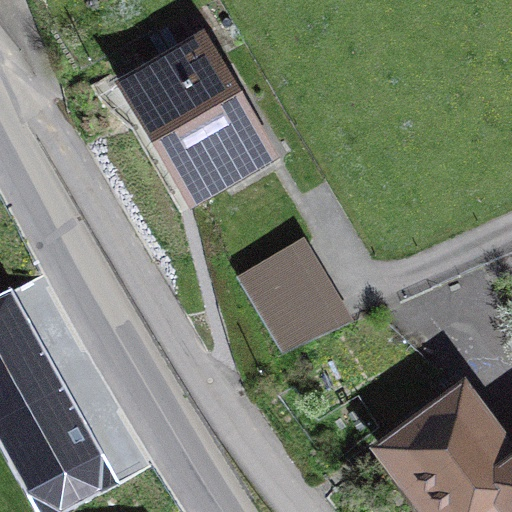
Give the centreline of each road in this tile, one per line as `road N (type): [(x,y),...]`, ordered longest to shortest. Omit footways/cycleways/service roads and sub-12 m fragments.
road 1 (unclassified): [(299,511),(42,111),(0,71)]
road 2 (residential): [(0,116),(111,329),(220,511)]
road 3 (unknown): [(391,286),(511,235)]
